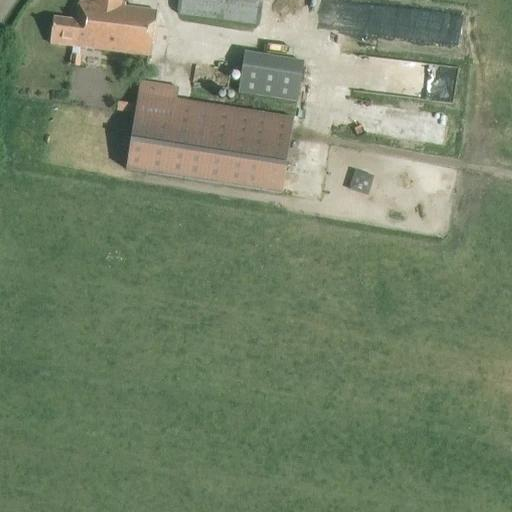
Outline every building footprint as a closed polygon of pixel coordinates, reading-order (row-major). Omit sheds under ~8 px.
[(124,7),(124,3),(120,2),(120,0),(94,0),(94,4),(78,2),(76,21),(52,19),(49,44),(71,46),(69,67),(78,68),(80,58),(77,57),(79,47),(150,56),(156,11),(124,7)] [(257,24),(260,0),(178,0),(177,14),(257,24)] [(305,104),(313,62),(253,51),(245,93),(305,104)] [(456,101),(460,67),(410,60),(406,95),(456,101)] [(281,196),(293,120),(175,102),(177,89),(139,83),(125,171),(281,196)]
